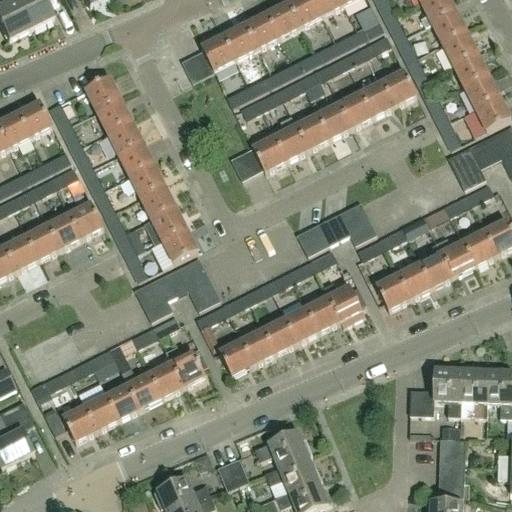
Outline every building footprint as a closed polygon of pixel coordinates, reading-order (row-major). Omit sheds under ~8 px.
[(0,0),(0,8),(1,11),(0,11),(0,31),(7,47),(31,35),(16,4),(15,4),(12,0),(0,0)] [(23,0),(16,4),(31,35),(53,24),(41,0),(23,0)] [(112,1),(111,0),(81,0),(88,13),(112,1)] [(322,24),(310,0),(307,0),(288,10),(301,35),(322,24)] [(344,13),(337,0),(310,0),(322,24),(344,13)] [(337,0),(344,13),(366,2),(365,0),(337,0)] [(396,20),(385,0),(383,0),(374,5),(385,26),(396,20)] [(416,0),(421,8),(437,0),(416,0)] [(458,17),(448,0),(437,0),(421,8),(432,30),(458,17)] [(301,35),(288,10),(266,21),(279,46),(301,35)] [(469,38),(458,17),(432,30),(443,51),(469,38)] [(407,42),(396,20),(385,26),(396,47),(407,42)] [(279,46),(266,21),(245,32),(258,57),(279,46)] [(357,37),(363,48),(384,37),(379,26),(357,37)] [(245,32),(224,43),(237,68),(258,57),(245,32)] [(357,37),(337,47),(342,58),(363,48),(357,37)] [(469,38),(443,51),(454,73),(480,60),(469,38)] [(364,51),(370,62),(392,51),(386,40),(364,51)] [(407,42),(396,47),(407,69),(418,63),(407,42)] [(237,68),(224,43),(202,54),(203,56),(214,78),(215,79),(237,68)] [(337,47),(316,58),(322,69),(342,58),(337,47)] [(370,62),(364,51),(344,62),(350,73),(370,62)] [(214,78),(203,56),(192,62),(203,83),(214,78)] [(322,69),(316,58),(296,68),(301,79),(322,69)] [(491,81),(480,60),(454,73),(465,94),(491,81)] [(203,83),(192,62),(182,67),(193,89),(203,83)] [(350,73),(344,62),(323,72),(329,84),(350,73)] [(418,63),(407,69),(418,90),(429,85),(418,63)] [(301,79),(296,68),(275,78),(281,90),(301,79)] [(329,84),(323,72),(303,83),(309,94),(329,84)] [(281,90),(275,78),(255,89),(260,100),(281,90)] [(383,89),(395,114),(418,102),(405,78),(383,89)] [(502,103),(491,81),(465,94),(476,116),(502,103)] [(303,83),(282,93),(288,105),(309,94),(303,83)] [(97,120),(122,106),(111,85),(85,98),(97,120)] [(429,85),(418,90),(429,112),(439,106),(429,85)] [(260,100),(255,89),(234,99),(239,110),(260,100)] [(383,89),(361,100),(374,125),(395,114),(383,89)] [(282,93),(262,104),(268,115),(288,105),(282,93)] [(361,100),(340,111),(352,136),(374,125),(361,100)] [(511,123),(502,103),(476,116),(488,138),(511,125),(511,123)] [(268,115),(262,104),(241,115),(247,126),(268,115)] [(133,127),(122,106),(97,120),(107,141),(133,127)] [(439,106),(429,112),(439,133),(450,128),(439,106)] [(40,108),(18,119),(31,144),(53,133),(40,108)] [(61,137),(72,131),(61,108),(49,114),(61,137)] [(352,136),(340,111),(318,122),(330,147),(352,136)] [(18,119),(0,128),(0,137),(9,155),(31,144),(18,119)] [(292,125),(309,158),(330,147),(318,122),(297,133),(292,125)] [(309,158),(292,125),(284,129),(288,137),(275,144),(288,169),(309,158)] [(133,127),(107,141),(118,162),(144,149),(133,127)] [(462,150),(450,128),(439,133),(451,156),(462,150)] [(83,152),(72,131),(61,137),(71,158),(83,152)] [(511,132),(511,131),(490,142),(496,153),(511,144),(511,132)] [(0,137),(0,159),(9,155),(0,137)] [(496,153),(490,142),(480,147),(491,169),(501,164),(496,153)] [(288,169),(275,144),(253,155),(264,176),(265,180),(288,169)] [(511,158),(511,144),(496,153),(501,164),(511,158)] [(491,169),(480,147),(470,153),(475,163),(481,174),(481,175),(491,169)] [(89,163),(106,158),(104,148),(86,153),(89,163)] [(144,149),(118,162),(129,184),(155,170),(144,149)] [(83,152),(71,158),(82,179),(94,173),(83,152)] [(475,163),(470,153),(448,164),(453,175),(475,163)] [(253,155),(242,160),(253,182),(264,176),(253,155)] [(44,169),(49,180),(72,168),(66,158),(44,169)] [(511,171),(511,158),(501,164),(507,175),(511,171)] [(242,160),(232,166),(243,187),(253,182),(242,160)] [(475,163),(453,175),(459,185),(481,174),(475,163)] [(44,169),(22,180),(27,191),(49,180),(44,169)] [(166,192),(155,170),(129,184),(140,205),(166,192)] [(51,184),(57,195),(79,184),(74,173),(51,184)] [(94,173),(82,179),(93,201),(105,195),(94,173)] [(481,174),(459,185),(464,196),(486,185),(481,175),(481,174)] [(22,180),(0,191),(6,202),(27,191),(22,180)] [(51,184),(30,195),(35,206),(57,195),(51,184)] [(466,202),(472,212),(494,201),(489,191),(466,202)] [(166,192),(140,205),(151,226),(145,229),(145,230),(177,213),(166,192)] [(35,206),(30,195),(8,206),(14,217),(14,216),(19,226),(36,217),(31,208),(35,206)] [(105,195),(93,201),(104,222),(116,216),(105,195)] [(472,212),(466,202),(445,213),(450,223),(472,212)] [(0,223),(14,217),(8,206),(0,210),(0,223)] [(360,208),(340,219),(345,230),(366,219),(360,208)] [(70,220),(83,246),(105,235),(92,209),(70,220)] [(177,213),(145,230),(156,251),(162,247),(162,248),(188,235),(177,213)] [(445,213),(423,224),(428,234),(450,223),(445,213)] [(127,238),(116,216),(104,222),(115,244),(127,238)] [(345,230),(340,219),(329,225),(340,246),(350,240),(345,230)] [(371,230),(366,219),(345,230),(350,240),(351,240),(371,230)] [(70,220),(48,231),(61,257),(83,246),(70,220)] [(423,224),(401,235),(407,245),(428,234),(423,224)] [(329,225),(318,230),(329,251),(340,246),(329,225)] [(485,238),(498,263),(511,256),(511,235),(508,227),(485,238)] [(318,230),(297,241),(303,251),(324,241),(318,230)] [(377,240),(371,230),(351,240),(356,251),(377,240)] [(48,231),(27,242),(40,268),(61,257),(48,231)] [(127,238),(115,244),(126,265),(146,255),(135,235),(127,239),(127,238)] [(200,257),(188,235),(162,248),(174,271),(200,257)] [(401,235),(380,245),(385,256),(407,245),(401,235)] [(485,238),(464,249),(476,274),(498,263),(485,238)] [(324,241),(303,251),(308,262),(329,251),(324,241)] [(40,268),(27,242),(5,253),(18,279),(40,268)] [(385,256),(380,245),(358,256),(363,267),(385,256)] [(455,285),(476,274),(464,249),(453,255),(448,245),(437,250),(455,285)] [(433,296),(455,285),(437,250),(428,255),(433,265),(421,271),(433,296)] [(0,287),(18,279),(5,253),(0,255),(0,287)] [(146,255),(126,265),(137,288),(149,282),(137,260),(146,255)] [(310,268),(315,278),(337,267),(332,257),(310,268)] [(198,264),(178,274),(183,285),(204,274),(198,264)] [(310,268),(289,278),(294,289),(315,278),(310,268)] [(421,271),(400,282),(412,307),(433,296),(421,271)] [(178,274),(167,280),(178,302),(189,296),(183,285),(178,274)] [(209,285),(204,274),(183,285),(189,296),(209,285)] [(289,278),(268,289),(273,300),(294,289),(289,278)] [(167,280),(156,285),(162,296),(167,306),(168,307),(178,302),(167,280)] [(412,307),(400,282),(378,293),(390,318),(412,307)] [(156,285),(135,296),(140,307),(162,296),(156,285)] [(215,296),(209,285),(189,296),(194,306),(215,296)] [(273,300),(268,289),(246,300),(252,310),(273,300)] [(329,305),(342,330),(344,335),(366,324),(351,294),(338,300),(333,290),(324,294),(330,304),(329,305)] [(162,296),(140,307),(146,317),(167,306),(162,296)] [(220,306),(215,296),(194,306),(200,317),(220,306)] [(252,310),(246,300),(225,310),(230,321),(252,310)] [(329,305),(307,316),(320,341),(342,330),(329,305)] [(167,306),(146,317),(151,328),(173,317),(168,307),(167,306)] [(230,321),(225,310),(196,325),(210,352),(217,348),(209,332),(230,321)] [(307,316),(286,326),(299,352),(320,341),(307,316)] [(155,333),(160,343),(181,332),(176,322),(155,333)] [(286,326),(265,337),(277,363),(299,352),(286,326)] [(160,343),(155,333),(132,345),(137,355),(160,343)] [(265,337),(243,348),(256,373),(277,363),(265,337)] [(256,373),(243,348),(220,359),(233,385),(256,373)] [(119,350),(111,354),(117,365),(130,392),(142,416),(163,406),(151,381),(139,387),(133,375),(132,376),(119,350)] [(117,365),(111,354),(110,355),(90,366),(95,376),(117,365)] [(173,370),(185,395),(207,384),(195,359),(182,365),(178,356),(168,360),(173,370)] [(90,366),(68,376),(73,387),(95,376),(90,366)] [(173,370),(151,381),(163,406),(185,395),(173,370)] [(461,409),(462,373),(462,376),(453,376),(453,373),(435,372),(434,398),(412,397),(411,422),(434,422),(434,408),(449,408),(448,423),(461,423),(461,409)] [(462,373),(461,409),(475,409),(474,423),(487,424),(487,409),(488,374),(488,377),(479,377),(479,374),(462,373)] [(0,402),(17,394),(7,374),(0,377),(0,402)] [(505,375),(488,374),(487,409),(501,410),(501,424),(511,424),(511,378),(505,378),(505,375)] [(73,387),(68,376),(45,388),(53,405),(59,402),(56,396),(73,387)] [(142,416),(130,392),(108,402),(120,427),(142,416)] [(108,402),(86,413),(99,438),(120,427),(108,402)] [(12,442),(0,447),(0,469),(3,476),(35,459),(24,437),(35,431),(24,409),(1,421),(12,442)] [(99,438),(86,413),(64,424),(77,449),(99,438)] [(67,437),(57,417),(46,423),(56,442),(67,437)] [(443,434),(442,445),(460,445),(460,435),(443,434)] [(280,475),(309,462),(313,461),(306,445),(303,447),(299,438),(256,456),(261,468),(275,463),(280,475)] [(440,446),(440,456),(465,457),(465,445),(460,445),(442,445),(440,445),(440,446)] [(465,457),(440,456),(439,468),(465,469),(465,457)] [(511,461),(498,461),(498,474),(511,473),(511,461)] [(309,462),(280,475),(266,481),(271,492),(284,486),(290,499),(319,487),(323,485),(316,470),(313,471),(309,462)] [(239,464),(230,468),(241,496),(249,493),(247,488),(249,487),(239,464)] [(241,496),(230,468),(218,474),(228,497),(238,492),(240,496),(241,496)] [(439,468),(439,480),(464,480),(465,469),(439,468)] [(511,473),(498,474),(497,485),(511,485),(511,491),(511,500),(511,499),(511,473)] [(464,480),(439,480),(439,491),(464,491),(464,480)] [(193,511),(212,504),(207,492),(194,498),(188,485),(155,499),(160,511),(193,511)] [(319,487),(290,499),(276,505),(278,511),(291,511),(295,511),(326,511),(332,510),(326,493),(322,495),(319,487)] [(464,491),(439,491),(438,502),(464,503),(464,491)]
